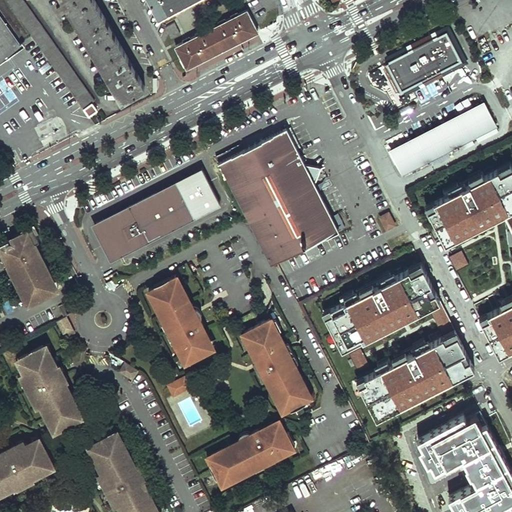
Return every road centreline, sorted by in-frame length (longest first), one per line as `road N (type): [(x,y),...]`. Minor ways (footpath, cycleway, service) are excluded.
road 1 (secondary): [(44,187),(321,52)]
road 2 (secondary): [(310,33),(35,171)]
road 3 (unknown): [(490,370),(394,421),(371,422),(317,310)]
road 4 (residential): [(44,187),(104,318)]
road 5 (secondary): [(321,52),(431,0)]
